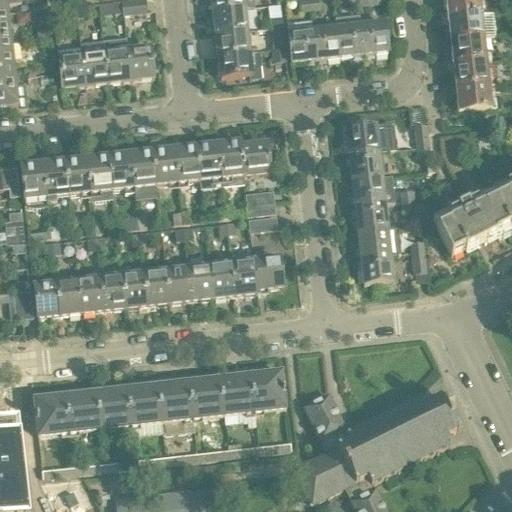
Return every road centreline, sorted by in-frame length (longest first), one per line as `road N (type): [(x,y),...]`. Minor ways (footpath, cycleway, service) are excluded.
road 1 (residential): [(326,329),(17,363)]
road 2 (residential): [(326,329),(301,106)]
road 3 (residential): [(301,106),(406,86),(414,57),(407,0)]
road 4 (residential): [(185,116),(0,137)]
road 5 (residential): [(41,511),(31,489),(17,363)]
road 6 (residential): [(511,435),(450,316)]
road 7 (residential): [(450,316),(326,329)]
